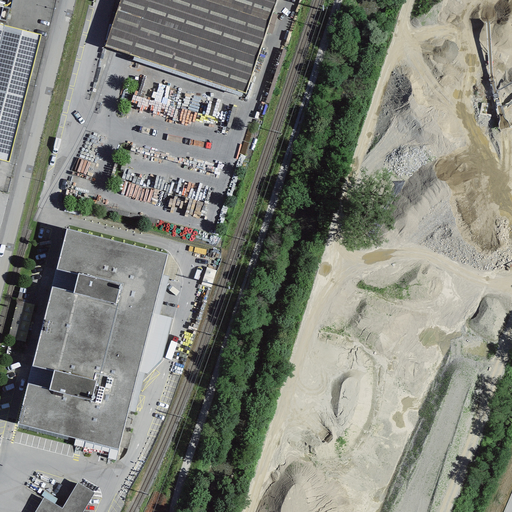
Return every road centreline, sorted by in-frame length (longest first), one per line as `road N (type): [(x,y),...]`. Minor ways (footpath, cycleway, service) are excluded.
road 1 (track): [(337,0),(171,511)]
road 2 (track): [(250,511),(408,0)]
road 3 (residential): [(65,0),(0,263)]
